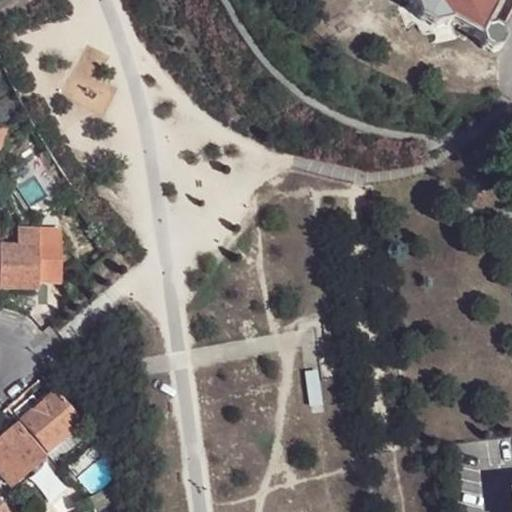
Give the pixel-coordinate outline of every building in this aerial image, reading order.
[(499,33),(492,29),(487,26),(501,0),(401,0),(409,4),(410,4),(414,6),(420,22),(434,30),(450,26),(454,27),(455,28),(480,41),(482,50),(491,55),(500,52),(504,43),(501,34),(499,33)] [(511,6),(506,3),(492,29),(499,33),(511,8),(511,6)] [(11,132),(0,126),(0,148),(2,150),(11,132)] [(4,175),(0,171),(0,184),(9,181),(4,175)] [(15,239),(16,249),(37,249),(37,233),(16,233),(15,239)] [(37,233),(37,249),(37,254),(52,254),(45,233),(37,233)] [(15,239),(0,238),(0,248),(16,249),(15,239)] [(16,249),(0,248),(0,290),(37,290),(37,254),(37,249),(16,249)] [(39,407),(19,425),(46,455),(80,425),(54,395),(50,398),(39,407)] [(31,398),(11,415),(19,425),(39,407),(36,403),(31,398)] [(43,460),(15,428),(0,441),(0,476),(10,488),(43,460)] [(60,458),(52,464),(60,473),(67,466),(60,458)]
